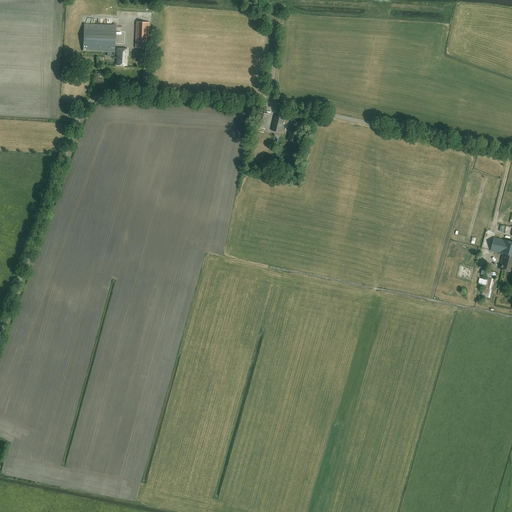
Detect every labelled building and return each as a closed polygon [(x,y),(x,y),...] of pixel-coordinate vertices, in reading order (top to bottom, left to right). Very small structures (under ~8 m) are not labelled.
[(135,48),(148,48),(150,22),(136,22),(135,48)] [(83,51),(114,52),(115,52),(115,42),(116,25),(84,24),(83,51)] [(116,55),(116,66),(127,66),(127,57),(128,57),(128,48),(116,48),(116,55)] [(265,129),(268,114),(258,112),(255,127),(265,129)] [(271,131),(281,133),(284,118),(275,116),(271,131)] [(290,131),(289,134),(288,140),(289,140),(296,141),(297,136),(298,136),(301,122),(292,120),(289,131),(290,131)] [(266,166),(265,170),(269,170),(270,167),(273,167),(274,161),(269,160),(267,166),(266,166)] [(511,241),(494,237),(491,250),(503,253),(501,261),(502,261),(500,269),(511,271),(511,241)] [(495,278),(496,273),(487,271),(481,296),(490,298),(492,289),(491,289),(494,278),(495,278)]
